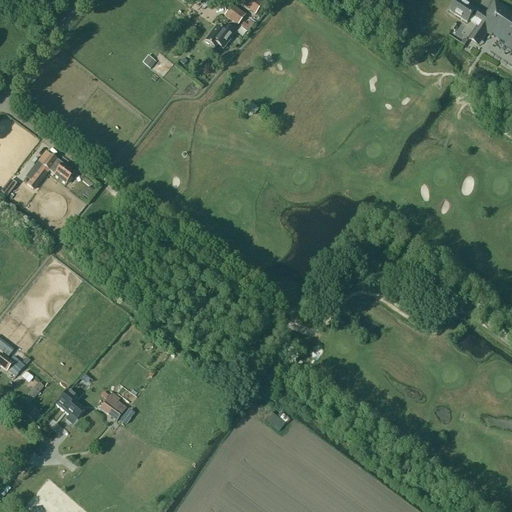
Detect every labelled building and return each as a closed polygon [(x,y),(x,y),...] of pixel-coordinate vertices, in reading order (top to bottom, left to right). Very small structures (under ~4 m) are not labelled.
[(254,0),(240,0),(238,3),(255,15),(262,5),(254,0)] [(460,0),(456,0),(449,11),(467,23),(469,21),(478,27),(492,37),(493,34),(506,43),(505,45),(511,50),(511,11),(494,0),(485,15),(477,9),(476,10),(460,0)] [(237,26),(245,16),(231,6),(224,16),(237,26)] [(243,23),(240,26),(247,32),(253,24),(250,22),(247,26),(243,23)] [(214,49),(217,46),(223,50),(235,34),(224,26),(221,30),(216,27),(205,42),(214,49)] [(142,64),(147,68),(153,60),(147,56),(142,64)] [(153,60),(147,68),(150,70),(155,62),(153,60)] [(74,174),(50,156),(45,152),(38,160),(32,155),(29,159),(41,168),(26,186),(31,189),(45,171),(41,168),(42,166),(66,185),(74,174)] [(0,339),(0,352),(7,358),(13,351),(0,339)] [(9,369),(17,375),(24,367),(15,360),(12,364),(9,361),(0,354),(0,367),(6,372),(9,369)] [(71,395),(77,399),(86,385),(80,381),(71,395)] [(41,390),(36,386),(33,389),(33,388),(27,395),(32,400),(39,393),(38,393),(41,390)] [(62,395),(56,389),(46,400),(53,406),(62,395)] [(77,420),(83,412),(73,403),(75,400),(67,393),(58,404),(63,408),(61,410),(69,417),(66,421),(71,425),(76,419),(77,420)] [(112,393),(99,409),(116,422),(126,409),(118,402),(120,399),(112,393)] [(129,411),(121,421),(126,425),(134,415),(129,411)] [(279,433),(289,420),(283,415),(273,428),(279,433)]
